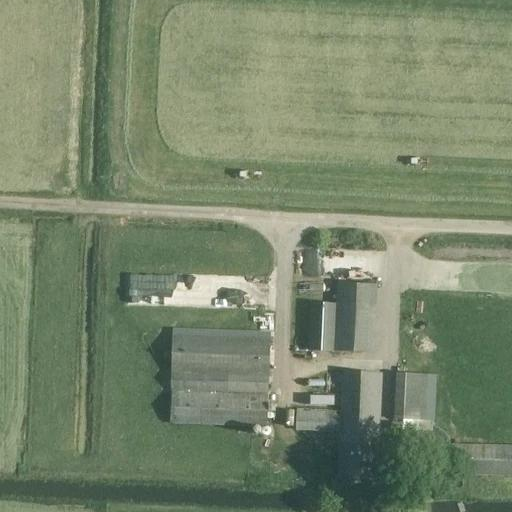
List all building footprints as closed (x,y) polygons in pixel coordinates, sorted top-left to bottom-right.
[(237,308),(238,279),(135,277),(134,305),(237,308)] [(374,355),(376,306),(377,286),(337,285),(336,305),(334,353),(374,355)] [(310,304),(308,352),(332,353),(334,305),(310,304)] [(269,340),(173,337),(171,424),(266,427),(269,340)] [(378,449),(381,374),(343,372),(341,412),(340,434),(339,475),(384,477),(386,449),(378,449)] [(397,374),(395,421),(425,422),(427,376),(397,374)] [(296,432),(340,434),(341,412),(297,410),(296,432)] [(511,447),(449,445),(448,477),(511,478),(511,447)]
